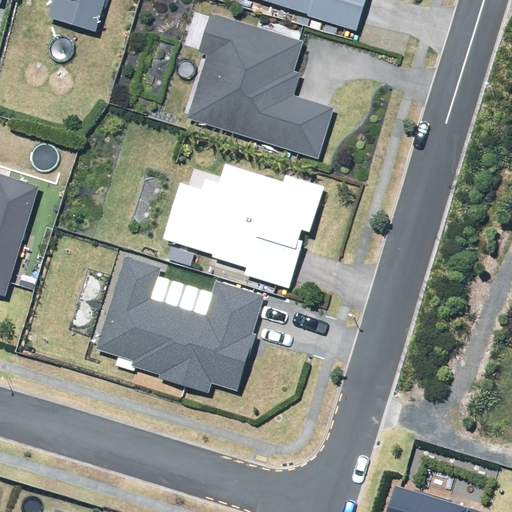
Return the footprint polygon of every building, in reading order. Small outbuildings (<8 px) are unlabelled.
[(54,0),(49,19),(94,32),(103,0),(54,0)] [(259,0),(356,31),(365,0),(259,0)] [(188,119),(319,158),(334,107),(295,95),(302,73),(295,71),(304,41),(210,13),(198,53),(206,56),(188,119)] [(180,184),(164,239),(214,254),(213,258),(246,268),(244,276),(290,289),(304,241),(299,240),(302,229),(311,232),(325,186),(286,175),(284,182),(224,164),(218,182),(206,179),(202,190),(180,184)] [(0,295),(5,297),(39,187),(0,175),(0,295)] [(125,256),(96,349),(132,360),(131,365),(159,374),(157,378),(208,394),(211,383),(238,392),(256,334),(252,333),(263,296),(216,281),(206,316),(152,299),(162,267),(125,256)] [(482,511),(395,486),(387,511),(482,511)]
